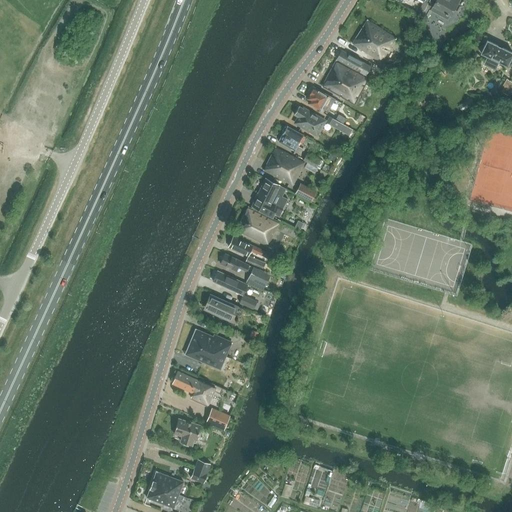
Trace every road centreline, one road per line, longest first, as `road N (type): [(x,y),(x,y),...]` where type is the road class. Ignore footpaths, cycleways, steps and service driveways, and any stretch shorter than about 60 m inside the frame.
road 1 (tertiary): [(115,511),(219,215),(250,149),(348,0)]
road 2 (primary): [(0,411),(183,0)]
road 3 (unclassified): [(0,325),(143,0)]
